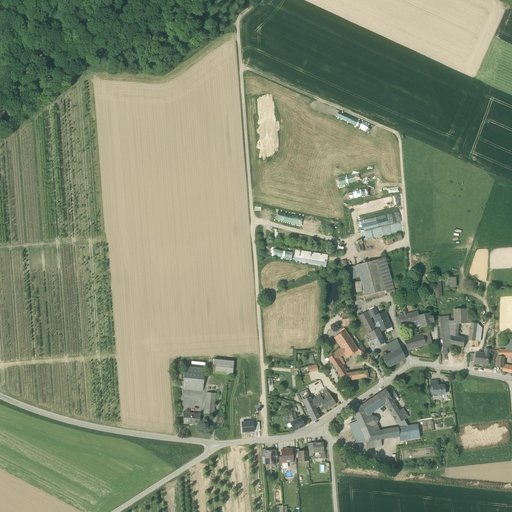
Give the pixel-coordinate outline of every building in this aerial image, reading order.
[(320,104),(318,110),(337,117),(339,110),(320,104)] [(360,122),(358,128),(376,135),(378,129),(360,122)] [(384,185),(345,192),(346,199),(385,192),(384,185)] [(397,195),(353,206),(356,217),(397,207),(397,195)] [(397,210),(357,220),(360,233),(400,223),(397,210)] [(320,220),(283,212),(281,221),(318,229),(320,220)] [(400,223),(360,233),(362,241),(401,232),(400,223)] [(386,245),(402,239),(401,235),(385,240),(386,245)] [(291,259),(292,252),(273,249),(272,256),(291,259)] [(328,255),(294,250),(293,261),(292,262),(325,268),(328,255)] [(385,258),(356,265),(359,277),(365,299),(394,291),(385,258)] [(348,280),(359,277),(356,265),(347,268),(348,280)] [(456,277),(446,277),(446,283),(447,283),(447,288),(457,288),(456,277)] [(440,279),(433,280),(435,298),(442,297),(440,279)] [(373,317),(378,328),(379,332),(386,330),(391,327),(385,312),(377,315),(375,309),(370,311),(373,317)] [(455,322),(455,324),(459,324),(471,323),(472,322),(472,323),(472,319),(468,319),(468,309),(454,309),(454,317),(455,317),(455,322)] [(417,311),(406,314),(403,315),(395,317),(398,326),(414,322),(419,321),(418,316),(417,311)] [(375,329),(370,319),(366,313),(359,316),(368,333),(375,329)] [(431,324),(431,323),(429,318),(428,314),(426,314),(422,315),(418,316),(419,321),(420,327),(431,324)] [(452,348),(452,346),(450,335),(449,320),(449,316),(439,316),(443,354),(448,354),(447,348),(452,348)] [(452,321),(449,320),(450,335),(451,335),(458,336),(459,324),(455,324),(455,322),(452,322),(452,321)] [(469,340),(475,341),(477,324),(478,323),(477,323),(472,323),(472,322),(471,323),(469,340)] [(385,342),(379,332),(378,328),(375,329),(368,333),(376,347),(385,342)] [(334,338),(341,348),(344,353),(344,354),(347,358),(355,352),(358,350),(345,330),(334,338)] [(429,332),(423,334),(426,345),(432,344),(429,332)] [(404,339),(407,351),(426,345),(423,334),(404,339)] [(451,335),(450,335),(452,346),(464,348),(466,338),(458,336),(451,335)] [(387,345),(391,352),(400,347),(397,339),(387,345)] [(364,359),(365,357),(358,352),(361,349),(367,353),(361,345),(358,350),(355,352),(364,359)] [(405,359),(400,347),(391,352),(382,357),(388,368),(405,359)] [(328,358),(337,372),(343,368),(342,366),(337,359),(340,357),(344,354),(344,353),(341,348),(328,358)] [(365,357),(366,357),(367,353),(361,349),(358,352),(365,357)] [(488,359),(489,355),(484,354),(477,353),(476,362),(475,363),(488,365),(489,360),(489,359),(488,359)] [(504,357),(498,356),(497,367),(503,367),(503,371),(507,372),(508,367),(503,366),(503,364),(504,357)] [(212,373),(232,375),(234,361),(213,359),(212,370),(212,373)] [(182,389),(203,391),(205,369),(185,367),(183,382),(183,383),(182,389)] [(347,374),(345,371),(340,375),(344,381),(364,377),(368,378),(367,373),(367,371),(350,373),(347,374)] [(438,394),(438,395),(443,395),(443,393),(446,393),(445,385),(439,386),(433,387),(434,394),(438,394)] [(392,389),(387,392),(391,399),(392,400),(397,397),(392,389)] [(298,398),(300,402),(303,401),(310,397),(310,398),(307,390),(299,393),(301,397),(298,398)] [(382,405),(385,403),(391,399),(387,392),(385,390),(376,396),(382,405)] [(327,391),(320,396),(322,400),(330,394),(327,391)] [(204,415),(213,416),(215,394),(206,393),(204,415)] [(330,394),(322,400),(319,401),(321,404),(326,411),(336,404),(330,394)] [(320,396),(312,401),(315,408),(321,404),(319,401),(322,400),(320,396)] [(376,396),(361,405),(366,415),(370,412),(382,405),(376,396)] [(320,418),(315,408),(312,401),(310,398),(310,397),(303,401),(313,422),(320,418)] [(385,403),(388,408),(395,405),(393,403),(392,400),(391,399),(385,403)] [(381,439),(385,439),(384,430),(379,431),(373,432),(371,426),(368,418),(366,415),(361,405),(353,411),(357,421),(366,442),(381,439)] [(395,405),(388,408),(398,424),(404,420),(398,411),(395,405)] [(403,408),(398,411),(404,420),(408,417),(403,408)] [(193,424),(199,425),(200,414),(184,413),(183,423),(193,424)] [(373,416),(372,417),(368,418),(371,426),(376,424),(378,421),(376,417),(373,416)] [(292,427),(294,432),(305,426),(301,417),(295,420),(290,423),(292,427)] [(357,443),(366,442),(357,421),(349,424),(357,443)] [(254,432),(254,431),(253,423),(253,422),(242,423),(242,432),(254,432)] [(418,424),(408,426),(400,427),(398,428),(399,436),(400,441),(420,438),(418,424)] [(385,439),(399,436),(398,428),(384,430),(385,439)] [(382,446),(381,439),(366,442),(367,449),(382,446)] [(307,444),(308,451),(308,457),(313,457),(313,455),(314,455),(313,453),(320,452),(323,452),(323,443),(307,444)] [(282,457),(282,463),(283,463),(287,462),(293,462),(292,456),(292,449),(281,450),(282,457)] [(269,464),(270,465),(272,465),(273,464),(276,463),(276,458),(275,458),(275,455),(275,454),(275,451),(265,452),(265,457),(266,464),(269,464)] [(308,461),(308,457),(308,451),(299,452),(298,452),(299,458),(299,461),(308,461)]
